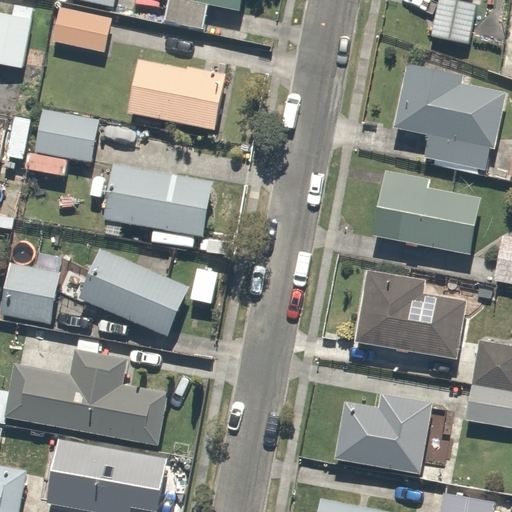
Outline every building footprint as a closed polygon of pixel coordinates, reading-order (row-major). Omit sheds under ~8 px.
[(118,0),(66,0),(117,9),(118,0)] [(243,0),(177,0),(241,13),(243,0)] [(475,1),(471,0),(438,0),(432,37),(468,43),(475,1)] [(14,16),(0,13),(0,63),(24,67),(34,8),(16,6),(14,16)] [(110,21),(58,11),(51,48),(103,57),(110,21)] [(229,77),(141,59),(130,114),(218,132),(229,77)] [(469,76),(408,65),(396,128),(432,135),(427,160),(487,171),(491,150),(501,151),(511,93),(467,84),(469,76)] [(102,120),(44,109),(35,153),(93,164),(102,120)] [(9,123),(0,121),(0,160),(3,161),(9,123)] [(204,238),(215,184),(116,165),(106,219),(204,238)] [(435,180),(386,170),(372,241),(475,262),(488,199),(433,188),(435,180)] [(511,234),(503,233),(495,282),(511,285),(511,234)] [(170,337),(192,288),(103,249),(81,298),(170,337)] [(65,272),(10,263),(2,316),(57,325),(65,272)] [(430,281),(371,270),(358,339),(458,358),(468,305),(427,297),(430,281)] [(511,352),(478,347),(468,420),(511,426),(511,352)] [(8,417),(162,445),(171,394),(127,386),(132,360),(78,350),(73,375),(18,365),(8,417)] [(423,476),(436,402),(380,393),(378,407),(347,402),(336,461),(423,476)] [(73,437),(48,433),(45,455),(70,458),(73,437)] [(144,501),(152,450),(87,440),(79,492),(144,501)] [(0,511),(22,511),(30,470),(0,464),(0,511)] [(185,511),(189,479),(171,477),(168,511),(185,511)] [(496,511),(498,501),(444,494),(441,511),(496,511)] [(390,511),(322,497),(319,511),(390,511)]
